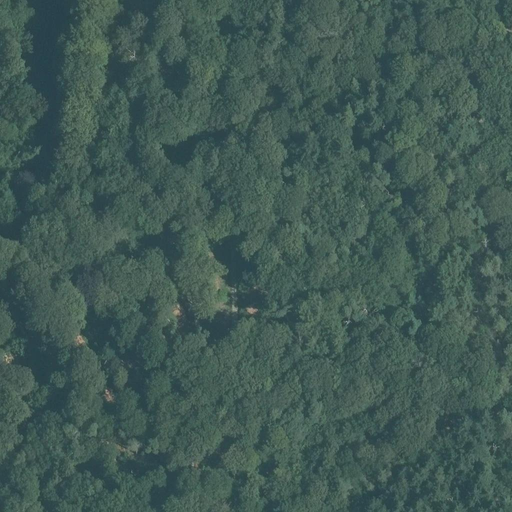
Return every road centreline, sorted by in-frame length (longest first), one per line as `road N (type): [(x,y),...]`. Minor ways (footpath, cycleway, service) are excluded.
road 1 (track): [(239,511),(231,176)]
road 2 (track): [(231,176),(227,41)]
